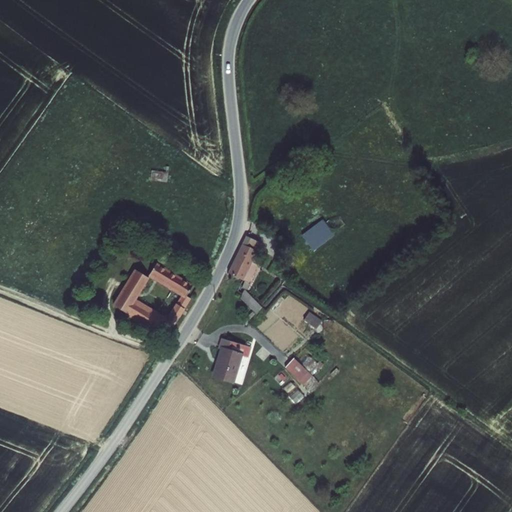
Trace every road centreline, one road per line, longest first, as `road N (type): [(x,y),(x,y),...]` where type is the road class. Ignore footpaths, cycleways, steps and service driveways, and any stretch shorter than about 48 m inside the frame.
road 1 (residential): [(249,0),(228,44),(239,175),(228,249),(136,408),(60,511)]
road 2 (track): [(166,360),(0,296)]
